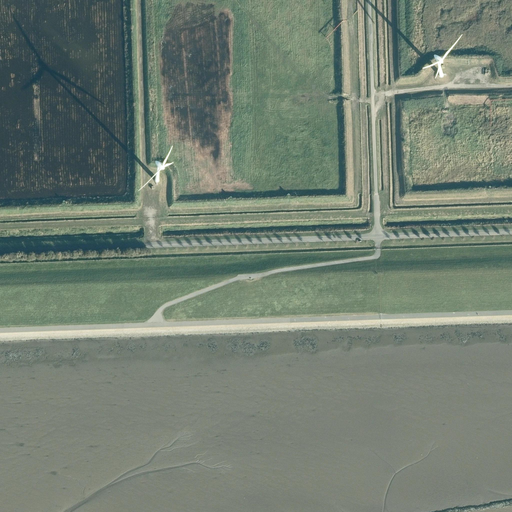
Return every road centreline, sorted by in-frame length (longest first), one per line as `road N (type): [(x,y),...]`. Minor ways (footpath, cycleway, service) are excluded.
road 1 (unclassified): [(378,237),(0,250)]
road 2 (track): [(378,237),(377,257),(202,291),(161,307),(162,325)]
road 3 (track): [(138,0),(149,245)]
road 4 (unclassified): [(378,237),(370,0)]
road 5 (track): [(162,325),(0,330)]
road 6 (track): [(373,91),(511,86)]
road 7 (unclassified): [(511,232),(378,237)]
